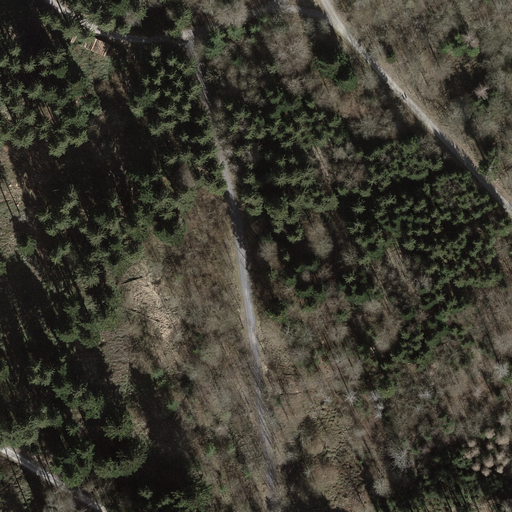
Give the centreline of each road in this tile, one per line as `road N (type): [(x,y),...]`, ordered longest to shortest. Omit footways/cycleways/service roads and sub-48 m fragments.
road 1 (track): [(275,511),(238,235),(188,33)]
road 2 (track): [(333,21),(279,6),(141,39),(101,30),(48,0)]
road 3 (track): [(511,210),(333,21)]
road 4 (track): [(0,449),(107,511)]
